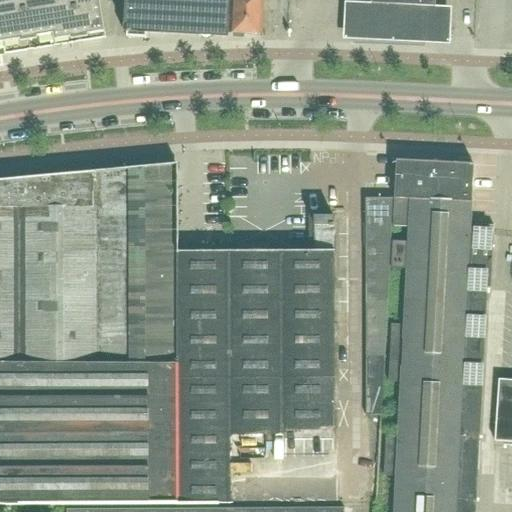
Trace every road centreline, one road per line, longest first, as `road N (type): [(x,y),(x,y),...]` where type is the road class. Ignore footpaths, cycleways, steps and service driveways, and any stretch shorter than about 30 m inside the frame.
road 1 (secondary): [(124,102),(296,94),(511,105)]
road 2 (secondary): [(0,119),(124,102)]
